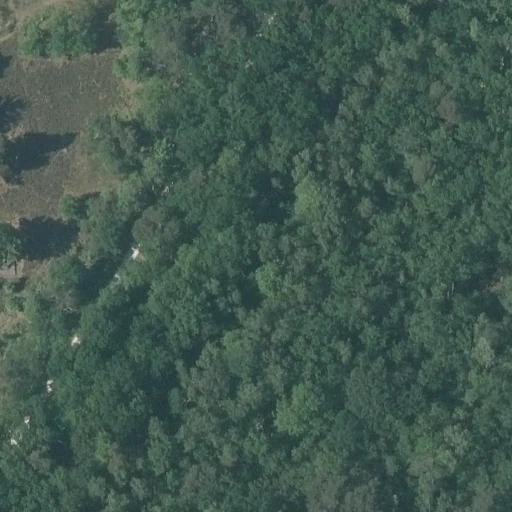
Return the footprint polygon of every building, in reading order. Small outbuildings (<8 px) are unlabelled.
[(26,282),(23,261),(0,264),(3,285),(26,282)] [(470,285),(508,285),(508,262),(470,262),(470,285)] [(396,284),(394,263),(371,265),(373,286),(396,284)] [(378,441),(376,421),(353,423),(355,444),(378,441)] [(372,481),(370,460),(347,463),(349,483),(372,481)] [(456,496),(454,475),(431,478),(433,499),(456,496)] [(113,497),(112,476),(89,478),(90,499),(113,497)]
